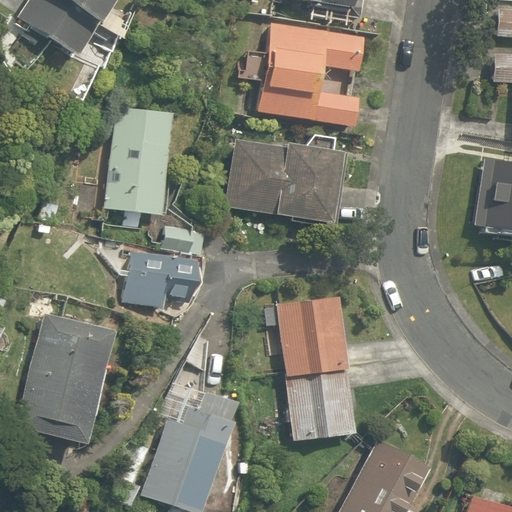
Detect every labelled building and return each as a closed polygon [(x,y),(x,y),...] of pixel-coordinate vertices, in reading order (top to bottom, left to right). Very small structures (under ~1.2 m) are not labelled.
[(24,0),(12,19),(65,54),(100,0),(24,0)] [(489,32),(511,33),(511,9),(490,9),(489,32)] [(311,85),(313,65),(352,70),(357,30),(264,19),(253,112),(345,124),(349,90),(311,85)] [(511,48),(485,47),(483,77),(511,78),(511,48)] [(106,106),(96,209),(148,214),(158,111),(106,106)] [(346,150),(229,130),(216,204),(333,224),(346,150)] [(511,232),(511,145),(479,139),(462,222),(511,232)] [(178,257),(124,252),(118,321),(155,324),(158,288),(153,287),(155,275),(176,277),(178,257)] [(274,375),(336,371),(332,293),(270,297),(274,375)] [(95,328),(39,315),(8,457),(22,460),(29,431),(69,440),(95,328)] [(336,371),(274,375),(278,435),(340,432),(336,371)] [(184,511),(223,403),(181,388),(169,420),(155,415),(126,495),(174,511),(184,511)] [(426,467),(368,437),(328,511),(419,511),(407,505),(426,467)] [(511,511),(458,496),(453,511),(511,511)]
